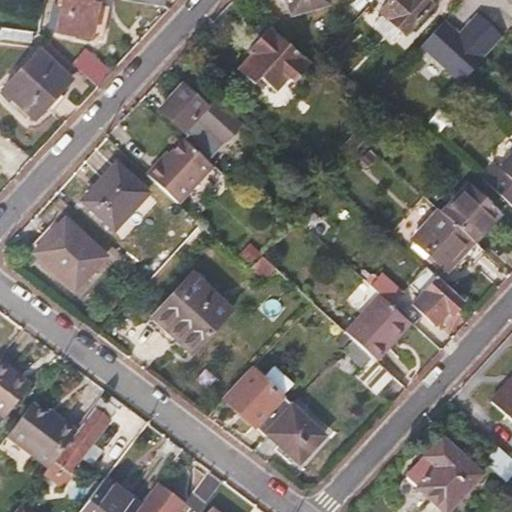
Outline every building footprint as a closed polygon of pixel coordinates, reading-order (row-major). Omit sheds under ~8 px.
[(63,0),(58,32),(90,38),(96,5),(84,3),(84,0),(63,0)] [(326,0),(287,0),(292,16),(327,4),(326,0)] [(387,0),(376,12),(403,37),(431,6),(424,0),(387,0)] [(446,20),(422,47),(461,82),(503,35),(477,13),(460,32),(446,20)] [(259,40),(271,28),(266,23),(255,35),(259,40)] [(251,55),(246,60),(276,88),(287,77),(293,83),(309,64),(271,28),(259,40),(256,44),(259,47),(251,55)] [(0,38),(31,43),(32,34),(2,29),(0,31),(0,38)] [(259,47),(256,44),(248,52),(251,55),(259,47)] [(73,65),(97,84),(108,71),(84,51),(73,65)] [(39,52),(3,91),(33,118),(69,78),(39,52)] [(273,91),(276,88),(246,60),(237,70),(252,84),(259,77),(273,91)] [(181,86),(158,111),(186,137),(210,160),(235,133),(241,126),(203,92),(196,100),(181,86)] [(369,101),(376,93),(372,90),(365,98),(369,101)] [(369,101),(379,111),(386,103),(376,93),(369,101)] [(370,134),(362,127),(345,144),(354,152),(370,134)] [(210,160),(186,137),(182,141),(202,159),(206,164),(210,160)] [(145,175),(168,196),(202,159),(182,141),(167,157),(159,164),(157,162),(145,175)] [(157,162),(159,164),(167,157),(164,155),(157,162)] [(115,166),(82,202),(112,230),(145,194),(115,166)] [(441,215),(472,244),(498,216),(467,188),(441,215)] [(447,272),(472,244),(441,215),(439,213),(413,241),(447,272)] [(66,221),(35,255),(73,290),(104,257),(66,221)] [(273,269),(281,276),(290,267),(270,248),(261,257),(273,269)] [(261,257),(250,269),(262,281),(273,269),(261,257)] [(288,283),(299,293),(308,284),(298,274),(288,283)] [(379,297),(390,307),(402,293),(382,275),(370,288),(379,297)] [(226,314),(189,279),(154,316),(191,351),(226,314)] [(450,315),(461,303),(437,280),(413,305),(434,325),(446,312),(450,315)] [(352,341),(376,363),(390,347),(385,342),(405,320),(390,307),(379,297),(345,334),(352,341)] [(390,347),(410,325),(405,320),(385,342),(390,347)] [(375,395),(392,378),(376,363),(352,341),(342,351),(361,369),(354,376),(375,395)] [(0,357),(0,413),(6,418),(33,382),(0,357)] [(257,376),(252,370),(223,401),(229,406),(257,376)] [(257,376),(229,406),(257,432),(286,402),(257,376)] [(511,380),(490,404),(511,424),(511,380)] [(112,419),(95,406),(47,469),(57,477),(64,468),(70,473),(82,458),(94,442),(112,419)] [(290,407),(264,434),(298,464),(322,438),(290,407)] [(440,438),(405,476),(442,511),(446,511),(480,476),(440,438)] [(94,442),(82,458),(92,465),(104,450),(94,442)] [(511,477),(511,461),(498,448),(488,458),(493,463),(489,467),(506,484),(511,477)] [(179,511),(184,505),(157,484),(134,511),(179,511)] [(79,511),(92,495),(81,487),(61,511),(79,511)] [(92,495),(79,511),(130,511),(99,487),(92,495)] [(33,511),(21,503),(14,511),(33,511)]
